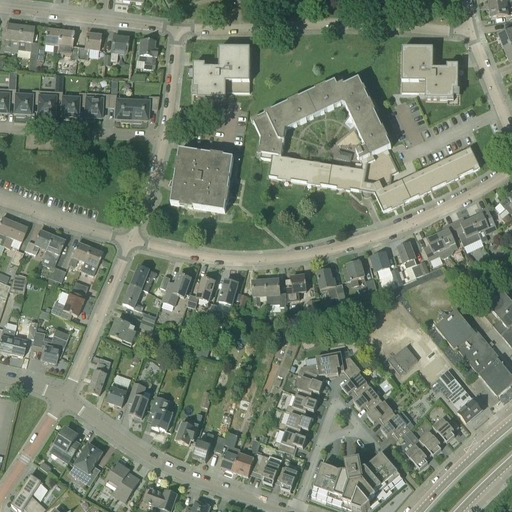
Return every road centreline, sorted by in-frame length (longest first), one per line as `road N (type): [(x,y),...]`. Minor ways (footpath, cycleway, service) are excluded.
road 1 (residential): [(130,241),(219,259),(304,255),(394,230),(511,172)]
road 2 (residential): [(471,32),(337,22),(177,29)]
road 3 (residential): [(293,510),(166,469),(64,400)]
road 4 (residential): [(177,29),(0,7)]
road 5 (residential): [(64,400),(130,241)]
road 6 (residential): [(0,198),(130,241)]
road 7 (secondary): [(511,422),(417,511)]
road 8 (residential): [(39,131),(163,138)]
